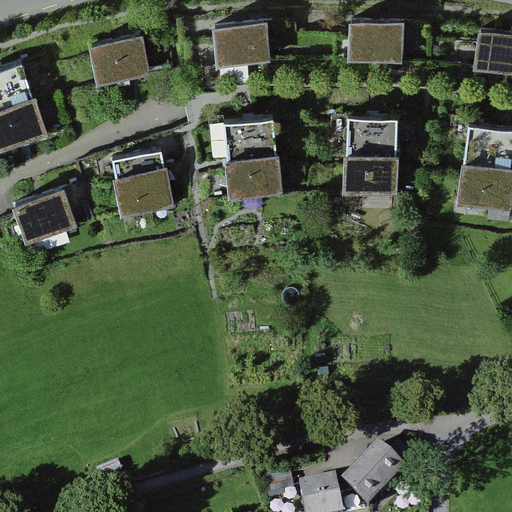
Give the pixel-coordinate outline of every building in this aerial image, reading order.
[(404,24),(349,24),(349,61),(404,62),(404,24)] [(265,26),(213,31),(217,68),(269,63),(265,26)] [(511,37),(478,33),(473,72),(511,76),(511,37)] [(144,36),(90,47),(98,86),(151,76),(144,36)] [(24,64),(0,72),(0,112),(36,101),(24,64)] [(36,101),(0,112),(0,153),(48,138),(36,101)] [(347,120),(345,157),(397,160),(398,135),(399,123),(347,120)] [(224,125),(227,162),(279,158),(277,133),(276,121),(224,125)] [(511,136),(468,131),(464,168),(511,173),(511,136)] [(162,151),(112,161),(123,218),(173,209),(162,151)] [(397,160),(345,157),(343,194),(395,197),(397,160)] [(279,158),(227,162),(230,199),(282,195),(279,158)] [(511,204),(511,173),(464,168),(459,205),(490,208),(489,221),(510,223),(511,204)] [(65,191),(12,210),(15,217),(23,237),(26,246),(78,227),(65,191)] [(0,245),(23,237),(15,217),(0,222),(0,245)] [(378,436),(342,477),(338,478),(336,470),(299,478),(306,511),(330,511),(372,503),(407,461),(378,436)] [(291,470),(263,476),(267,497),(295,490),(291,470)]
